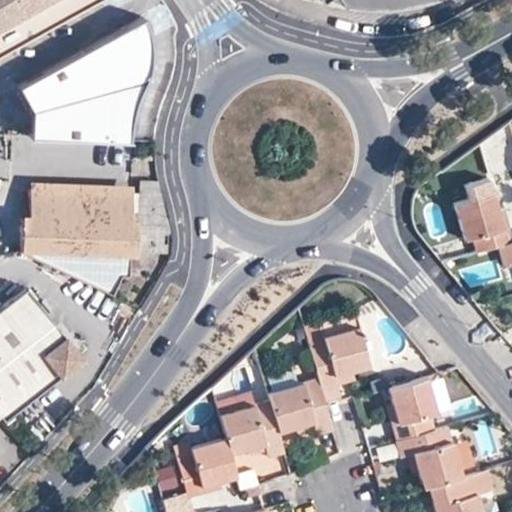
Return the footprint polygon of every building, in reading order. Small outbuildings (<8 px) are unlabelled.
[(0,0),(0,49),(89,0),(0,0)] [(22,108),(22,136),(125,140),(124,134),(124,125),(124,116),(127,105),(132,95),(137,82),(141,68),(144,55),(144,42),(140,27),(136,17),(10,84),(22,108)] [(107,197),(108,192),(29,186),(27,215),(20,215),(18,247),(107,292),(119,275),(127,275),(128,251),(135,252),(137,223),(130,222),(132,193),(121,192),(117,198),(107,197)] [(505,242),(495,207),(491,193),(452,203),(461,238),(469,235),(473,251),(496,245),(505,242)] [(505,242),(511,240),(502,205),(495,207),(505,242)] [(511,239),(511,240),(505,242),(496,245),(502,265),(511,262),(511,239)] [(19,283),(0,298),(0,414),(75,354),(19,283)] [(351,311),(302,325),(306,339),(355,325),(351,311)] [(355,325),(306,339),(316,376),(323,400),(338,396),(335,384),(332,375),(350,370),(367,365),(355,325)] [(353,379),(350,370),(332,375),(335,384),(353,379)] [(331,429),(324,403),(323,400),(316,376),(265,390),(267,398),(276,430),(293,426),(310,421),(312,427),(314,434),(331,429)] [(429,378),(390,389),(394,405),(404,439),(435,430),(431,415),(439,413),(429,378)] [(276,430),(267,398),(218,412),(224,435),(229,452),(245,448),(263,443),(265,450),(267,456),(282,453),(276,430)] [(404,439),(394,405),(386,407),(396,441),(404,439)] [(310,421),(293,426),(295,432),(312,427),(310,421)] [(435,430),(404,439),(396,441),(397,445),(401,458),(407,457),(414,455),(419,472),(423,488),(429,487),(464,477),(462,469),(455,446),(449,426),(435,430)] [(235,475),(229,452),(224,435),(188,445),(191,454),(176,457),(185,495),(219,487),(217,480),(235,475)] [(476,465),(469,442),(455,446),(462,469),(476,465)] [(263,443),(245,448),(247,454),(265,450),(263,443)] [(414,455),(407,457),(411,474),(419,472),(414,455)] [(464,477),(429,487),(435,506),(444,503),(446,511),(484,511),(479,494),(494,490),(489,470),(464,477)] [(446,511),(444,503),(435,506),(430,507),(431,511),(446,511)]
